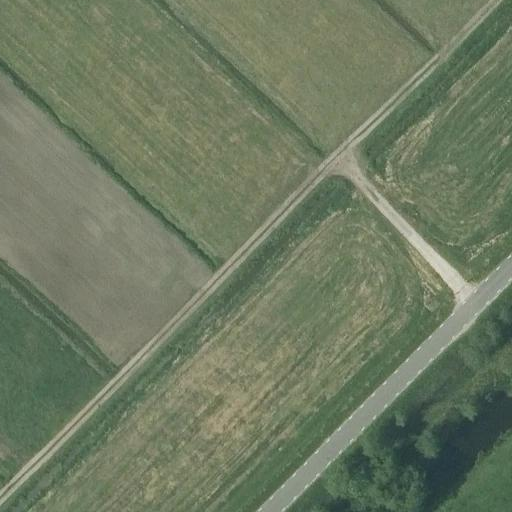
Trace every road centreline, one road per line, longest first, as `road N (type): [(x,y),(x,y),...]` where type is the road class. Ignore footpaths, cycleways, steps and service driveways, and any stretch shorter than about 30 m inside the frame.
road 1 (track): [(333,152),(0,503)]
road 2 (unclassified): [(268,511),(511,266)]
road 3 (track): [(484,0),(333,152)]
road 4 (track): [(333,152),(472,306)]
